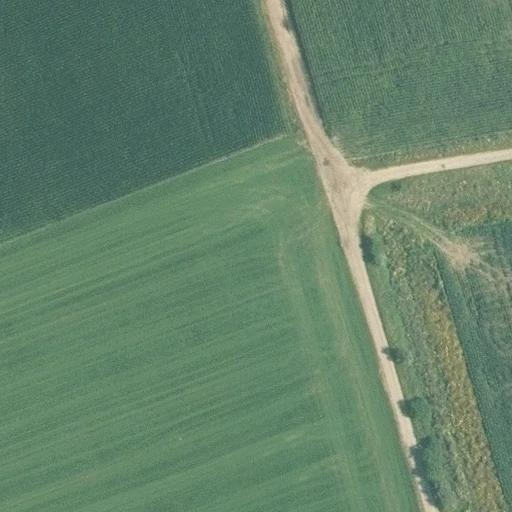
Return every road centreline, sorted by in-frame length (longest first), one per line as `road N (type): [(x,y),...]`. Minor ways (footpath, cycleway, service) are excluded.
road 1 (track): [(424,511),(275,0)]
road 2 (track): [(329,185),(511,154)]
